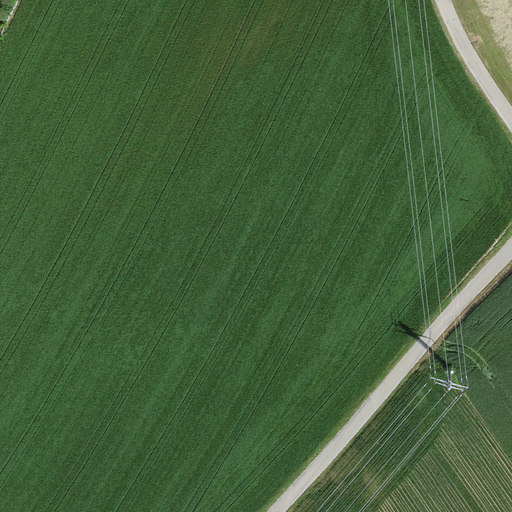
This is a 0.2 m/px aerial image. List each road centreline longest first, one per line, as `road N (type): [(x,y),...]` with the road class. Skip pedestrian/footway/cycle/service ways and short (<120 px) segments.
road 1 (unclassified): [(511,249),(276,511)]
road 2 (unclassified): [(446,0),(511,117)]
